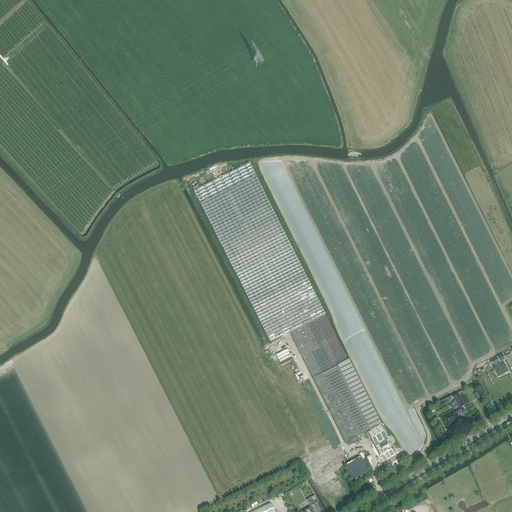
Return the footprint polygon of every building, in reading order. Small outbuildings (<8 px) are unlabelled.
[(249,163),(194,190),(270,342),(290,332),(291,332),(325,315),(326,315),(249,163)] [(325,315),(290,333),(345,443),(367,432),(381,426),(382,425),(353,368),(349,360),(348,361),(325,315)] [(283,341),(281,342),(295,370),(297,369),(283,341)] [(503,361),(493,367),(498,377),(509,372),(503,361)] [(464,396),(463,397),(456,401),(457,403),(451,407),(453,410),(440,417),(448,431),(458,425),(457,424),(460,422),(457,416),(463,413),(460,408),(465,405),(465,406),(469,404),(464,396)] [(381,426),(368,433),(375,447),(386,440),(388,439),(381,426)] [(375,447),(380,455),(391,449),(386,440),(375,447)] [(393,467),(405,460),(400,451),(394,454),(391,449),(380,455),(383,461),(388,458),(393,467)] [(358,458),(347,465),(356,480),(367,474),(358,458)] [(314,511),(316,511),(312,505),(317,502),(313,496),(307,500),(310,506),(301,511),(314,511)]
